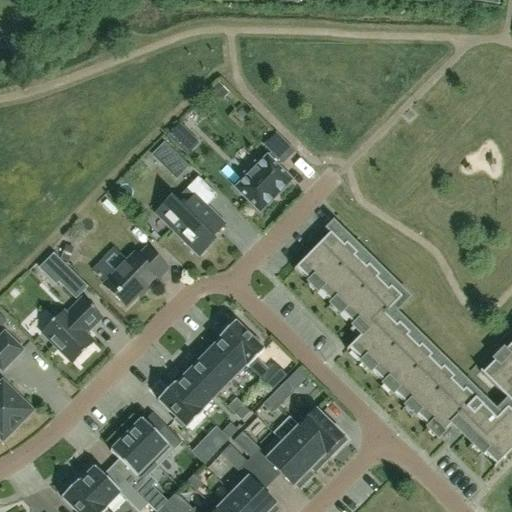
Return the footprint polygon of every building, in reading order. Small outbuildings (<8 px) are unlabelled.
[(259,212),(290,181),(276,167),(281,163),(282,164),(293,153),(276,135),(264,146),(272,154),(267,158),(258,167),(255,163),(241,177),(245,180),(236,189),(259,212)] [(186,190),(194,198),(182,210),(170,199),(155,214),(199,257),(215,241),(212,238),(218,232),(224,225),(206,207),(217,196),(198,178),(186,190)] [(511,344),(504,352),(502,349),(501,350),(504,353),(483,374),(481,372),(480,373),(511,404),(496,419),(387,313),(401,298),(341,239),(346,234),(333,221),(324,229),(329,235),(294,271),(295,272),(297,270),(319,292),(317,294),(318,295),(320,292),(341,313),(339,316),(340,316),(342,314),(362,335),(358,339),(348,349),(346,351),(347,352),(349,350),(371,371),(368,373),(369,374),(372,372),(393,393),(391,395),(391,396),(394,394),(415,415),(413,417),(414,418),(416,416),(438,437),(436,439),(437,440),(440,437),(453,424),(460,431),(459,432),(459,433),(461,432),(463,433),(465,435),(463,437),(464,437),(464,438),(466,436),(473,443),(471,445),(471,446),(474,444),(496,466),(493,468),(494,469),(511,451),(511,344)] [(114,250),(92,273),(105,286),(104,287),(125,308),(137,295),(139,297),(167,269),(147,249),(138,259),(134,256),(127,263),(114,250)] [(88,288),(53,254),(39,269),(56,286),(58,284),(75,301),(88,288)] [(101,318),(83,299),(66,316),(62,313),(42,334),(73,364),(94,344),(84,335),(88,331),(101,318)] [(219,339),(248,367),(264,351),(260,348),(263,346),(255,338),(253,341),(235,323),(219,339)] [(0,369),(2,371),(22,351),(5,334),(0,338),(0,369)] [(248,367),(219,339),(218,339),(220,341),(205,356),(231,381),(246,366),(247,368),(248,367)] [(231,381),(205,356),(190,371),(216,397),(231,381)] [(259,378),(265,384),(271,391),(287,377),(275,364),(259,378)] [(286,382),(269,399),(278,408),(295,391),(307,379),(298,370),(286,382)] [(216,397),(190,371),(176,386),(174,384),(173,385),(203,414),(203,413),(202,411),(216,397)] [(32,412),(2,383),(0,385),(0,438),(3,441),(32,412)] [(262,400),(271,391),(265,384),(256,393),(262,400)] [(203,414),(173,385),(157,401),(176,419),(174,421),(181,429),(183,427),(187,430),(203,414)] [(269,399),(262,406),(271,415),(278,408),(269,399)] [(242,421),(250,413),(243,406),(234,415),(241,422),(242,421)] [(299,428),(330,459),(346,442),(315,411),(299,428)] [(142,420),(126,436),(158,467),(182,443),(167,429),(164,426),(156,434),(142,420)] [(237,431),(230,424),(222,433),(229,440),(237,431)] [(299,428),(283,444),(309,471),(310,469),(315,474),(330,459),(299,428)] [(242,433),(233,443),(250,459),(258,452),(259,450),(242,433)] [(149,476),(158,467),(126,436),(110,452),(131,473),(124,481),(141,498),(156,483),(149,476)] [(212,453),(204,444),(194,454),(202,463),(212,453)] [(308,472),(309,471),(283,444),(266,461),(293,487),(294,486),(299,490),(312,476),(308,472)] [(247,463),(230,446),(221,456),(238,472),(240,470),(247,463)] [(95,468),(79,483),(105,509),(120,494),(137,511),(141,511),(148,505),(141,498),(124,481),(116,489),(95,468)] [(193,475),(185,482),(196,492),(203,485),(193,475)] [(275,505),(249,479),(232,496),(248,511),(276,511),(278,511),(274,507),(275,505)] [(105,509),(79,483),(78,482),(61,498),(75,511),(105,511),(107,511),(105,509)] [(176,494),(163,507),(167,511),(188,511),(191,509),(176,494)] [(248,511),(232,496),(216,511),(248,511)]
